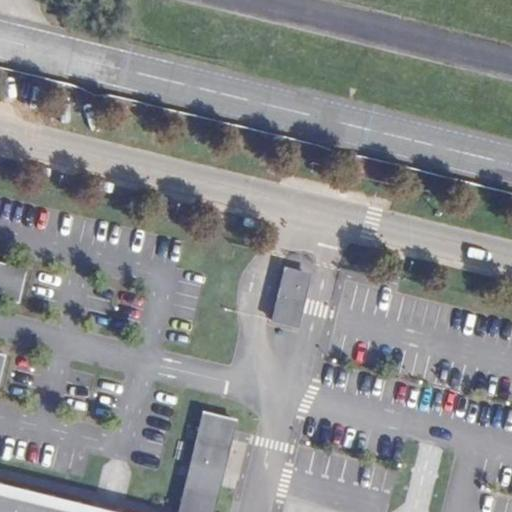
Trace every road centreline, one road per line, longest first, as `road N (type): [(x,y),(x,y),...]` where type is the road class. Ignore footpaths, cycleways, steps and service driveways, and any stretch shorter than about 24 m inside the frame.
road 1 (residential): [(511,260),(0,138)]
road 2 (unclassified): [(249,0),(511,63)]
